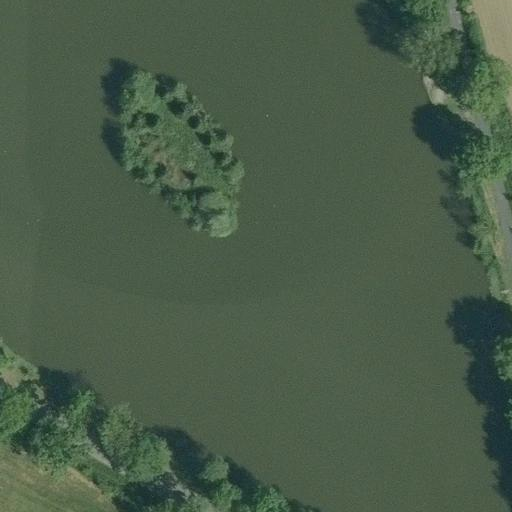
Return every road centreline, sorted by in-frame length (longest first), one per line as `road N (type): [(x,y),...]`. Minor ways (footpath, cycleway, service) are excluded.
road 1 (unclassified): [(205,511),(0,394)]
road 2 (track): [(457,0),(511,209)]
